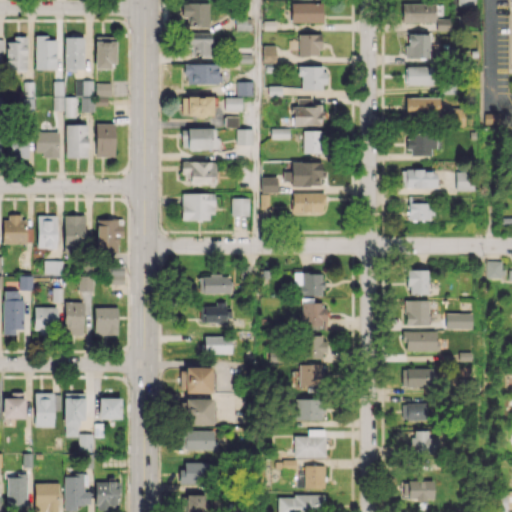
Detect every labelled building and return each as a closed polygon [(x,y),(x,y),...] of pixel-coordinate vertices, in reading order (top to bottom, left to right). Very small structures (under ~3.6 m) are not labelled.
[(187,26),(208,25),(208,2),(181,2),(181,15),(187,15),(187,26)] [(321,22),(321,3),(290,2),(290,21),(321,22)] [(433,3),(401,4),(401,22),(434,21),(433,3)] [(250,30),(250,18),(234,18),(234,30),(250,30)] [(211,32),(189,32),(188,56),(210,56),(211,32)] [(405,58),(428,58),(428,32),(405,33),(405,58)] [(319,33),(297,34),(298,56),(320,55),(319,33)] [(6,41),(5,69),(26,70),(26,36),(12,35),(12,41),(6,41)] [(34,69),(56,69),(55,39),(47,39),(47,35),(34,35),(34,69)] [(94,67),(115,67),(114,36),(94,36),(94,67)] [(83,37),(64,37),(63,70),(83,70),(83,37)] [(274,63),(275,45),(262,45),(261,62),(274,63)] [(219,84),(219,63),(184,63),(184,83),(219,84)] [(404,84),(431,84),(432,66),(405,65),(404,84)] [(324,66),(296,66),(296,75),(300,75),(301,89),(324,89),(324,66)] [(74,96),(79,96),(80,112),(91,111),(90,80),(74,80),(74,96)] [(235,95),(251,95),(252,81),(236,80),(235,95)] [(33,81),(22,81),(21,111),(33,111),(33,81)] [(63,117),(75,117),(76,97),(64,96),(63,117)] [(212,115),(212,96),(181,96),(181,114),(212,115)] [(241,110),(240,96),(223,96),(224,110),(241,110)] [(439,97),(405,96),(404,116),(438,117),(439,97)] [(291,106),(291,125),(321,125),(321,105),(291,106)] [(464,125),(463,107),(446,108),(447,125),(464,125)] [(484,124),(501,125),(501,112),(484,112),(484,124)] [(224,127),(238,127),(238,115),(224,116),(224,127)] [(114,123),(95,123),(94,157),(113,157),(114,123)] [(86,157),(87,124),(65,124),(64,156),(86,157)] [(217,149),(216,128),(186,128),(187,149),(217,149)] [(251,128),(235,129),(235,144),(251,143),(251,128)] [(269,138),(288,138),(288,128),(269,128),(269,138)] [(320,153),(320,130),(302,130),(301,152),(320,153)] [(57,157),(58,131),(34,131),(33,151),(41,151),(41,157),(57,157)] [(406,154),(433,155),(434,132),(407,131),(406,154)] [(8,157),(27,158),(27,138),(9,137),(8,157)] [(217,162),(180,161),(180,175),(189,175),(188,183),(216,183),(217,162)] [(282,180),(290,180),(290,185),(322,185),(322,170),(321,170),(321,161),(290,161),(290,168),(282,168),(282,180)] [(435,187),(435,169),(400,169),(400,187),(435,187)] [(455,190),(472,190),(472,171),(454,171),(455,190)] [(276,176),(260,176),(259,192),(276,192),(276,176)] [(212,220),(212,193),(181,192),(180,219),(212,220)] [(322,212),(322,193),(291,192),(291,212),(322,212)] [(431,220),(431,209),(424,209),(425,196),(408,196),(407,220),(431,220)] [(247,215),(247,197),(230,197),(230,215),(247,215)] [(84,214),(63,215),(63,254),(74,254),(73,245),(84,245),(84,214)] [(2,241),(26,242),(26,216),(3,215),(2,241)] [(55,215),(36,215),(36,247),(56,247),(55,215)] [(96,219),(96,253),(118,252),(117,237),(122,236),(122,218),(96,219)] [(61,260),(43,260),(43,272),(61,272),(61,260)] [(502,277),(502,260),(485,260),(485,277),(502,277)] [(426,269),(407,269),(406,294),(426,294),(426,269)] [(321,272),(292,272),(292,285),(298,285),(297,295),(321,295),(321,272)] [(229,292),(228,274),(202,274),(202,293),(229,292)] [(31,275),(18,275),(17,288),(31,289),(31,275)] [(91,290),(91,278),(78,278),(78,290),(91,290)] [(2,334),(15,334),(15,328),(22,328),(23,298),(17,298),(17,290),(2,290),(2,334)] [(300,325),(325,325),(324,304),(312,304),(312,298),(299,298),(300,325)] [(427,299),(404,299),(404,324),(427,324),(427,299)] [(63,334),(82,335),(82,301),(63,301),(63,334)] [(228,324),(228,310),(225,310),(225,301),(214,302),(214,305),(203,306),(203,324),(228,324)] [(56,307),(33,306),(33,332),(56,332),(56,307)] [(93,334),(116,334),(117,307),(93,306),(93,334)] [(470,313),(445,312),(444,328),(470,328),(470,313)] [(403,350),(435,350),(436,331),(403,330),(403,350)] [(231,336),(203,335),(203,352),(231,353),(231,336)] [(326,358),(326,335),(303,335),(302,357),(326,358)] [(298,385),(306,385),(306,391),(324,391),(324,364),(297,364),(298,385)] [(211,367),(184,367),(184,392),(211,392),(211,367)] [(431,367),(403,367),(403,387),(432,386),(431,367)] [(53,392),(34,392),(33,426),(52,427),(53,392)] [(63,436),(77,435),(77,419),(84,419),(83,392),(63,393),(63,436)] [(2,417),(24,418),(24,394),(10,394),(10,397),(2,397),(2,417)] [(120,398),(98,397),(98,418),(120,418),(120,398)] [(212,424),(212,398),(183,398),(184,425),(212,424)] [(293,398),(293,419),(323,419),(322,398),(293,398)] [(401,420),(427,420),(427,402),(400,403),(401,420)] [(324,457),(324,428),(306,429),(307,435),(292,436),(292,457),(324,457)] [(215,449),(215,430),(184,430),(184,450),(215,449)] [(426,430),(408,430),(407,455),(438,455),(438,437),(425,437),(426,430)] [(77,449),(92,450),(92,434),(78,433),(77,449)] [(178,484),(207,484),(207,462),(183,461),(183,469),(178,469),(178,484)] [(323,488),(324,465),(303,465),(302,487),(323,488)] [(26,473),(15,473),(15,477),(6,476),(5,508),(26,509),(26,473)] [(62,474),(63,511),(76,511),(76,505),(89,504),(89,491),(83,491),(82,474),(62,474)] [(94,481),(95,511),(118,510),(117,480),(94,481)] [(431,480),(399,480),(398,499),(431,500),(431,480)] [(33,511),(57,511),(57,483),(33,482),(33,511)] [(203,511),(204,495),(186,494),(185,511),(203,511)] [(276,494),(276,511),(323,511),(324,495),(276,494)]
